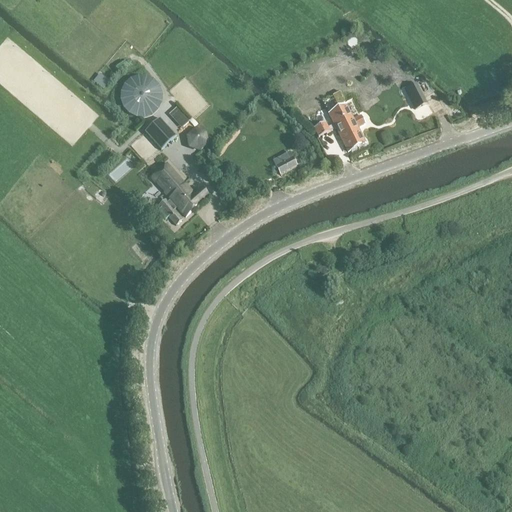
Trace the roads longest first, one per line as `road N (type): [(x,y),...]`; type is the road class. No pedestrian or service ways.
road 1 (tertiary): [(511,123),(282,206),(181,281),(154,328),(150,363),(173,511)]
road 2 (unclassified): [(215,511),(191,360),(218,299),(284,250),(511,172)]
road 3 (track): [(17,216),(127,306),(159,315)]
